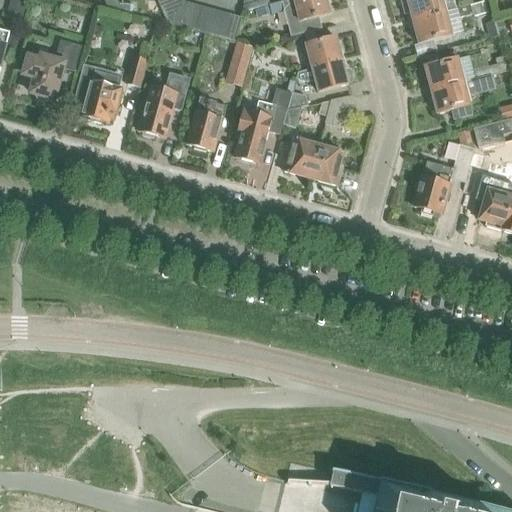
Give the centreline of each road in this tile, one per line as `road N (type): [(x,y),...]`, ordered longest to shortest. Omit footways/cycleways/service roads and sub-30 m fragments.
road 1 (tertiary): [(0,328),(245,353),(511,423)]
road 2 (residential): [(364,241),(0,139)]
road 3 (residential): [(364,241),(393,125),(365,0)]
road 4 (residential): [(511,283),(364,241)]
